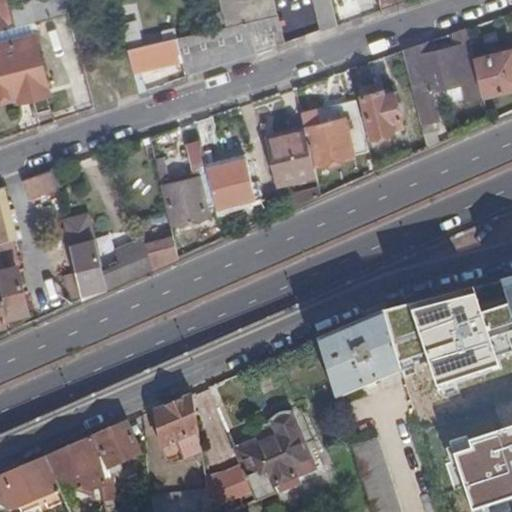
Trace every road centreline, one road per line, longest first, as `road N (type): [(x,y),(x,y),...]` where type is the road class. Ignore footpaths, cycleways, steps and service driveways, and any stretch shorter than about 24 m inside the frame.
road 1 (primary): [(0,416),(511,187)]
road 2 (primary): [(511,141),(0,368)]
road 3 (residential): [(0,462),(299,323),(511,254)]
road 4 (residential): [(0,159),(472,0)]
